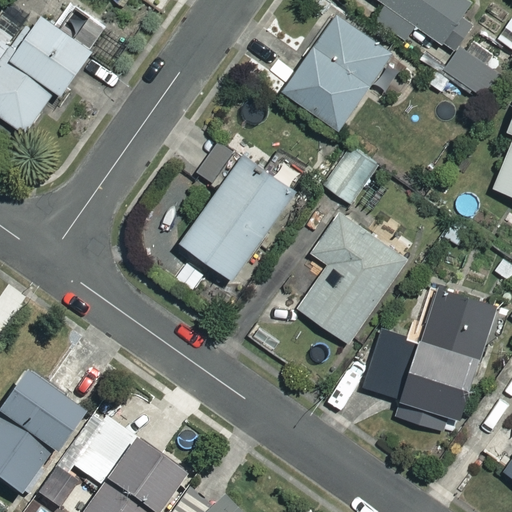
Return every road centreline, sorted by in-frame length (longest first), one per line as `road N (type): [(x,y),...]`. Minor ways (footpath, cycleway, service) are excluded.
road 1 (residential): [(47,258),(405,511)]
road 2 (residential): [(47,258),(228,0)]
